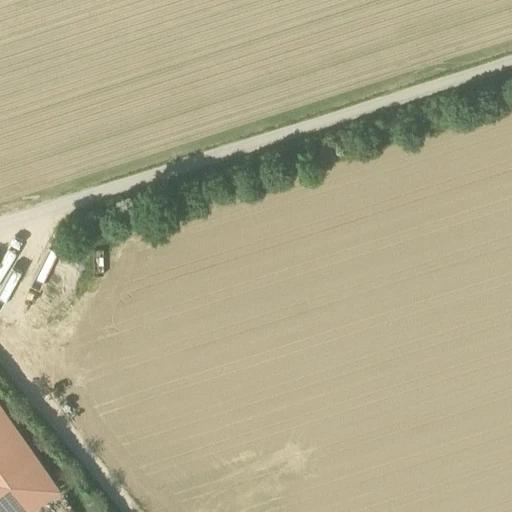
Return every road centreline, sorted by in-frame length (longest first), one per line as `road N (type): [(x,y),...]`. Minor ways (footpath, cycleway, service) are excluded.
road 1 (track): [(0,226),(511,62)]
road 2 (track): [(131,511),(0,348)]
